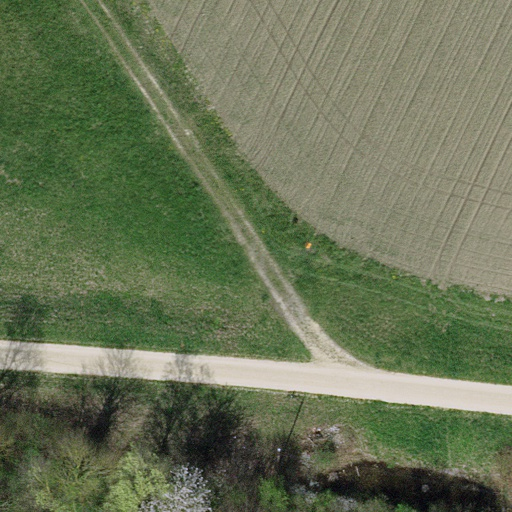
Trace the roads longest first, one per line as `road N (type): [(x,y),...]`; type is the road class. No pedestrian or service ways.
road 1 (track): [(0,353),(511,396)]
road 2 (track): [(345,377),(87,0)]
